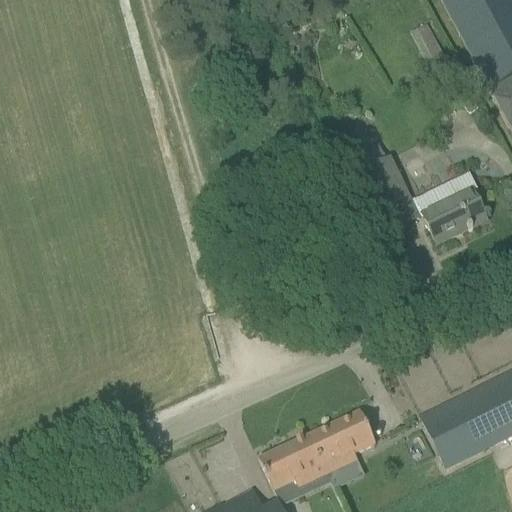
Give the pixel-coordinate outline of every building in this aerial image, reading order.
[(511,0),(438,0),(489,94),(511,136),(511,0)] [(448,68),(426,27),(410,36),(431,77),(448,68)] [(439,210),(421,219),(427,230),(435,248),(467,233),(468,234),(472,232),(471,231),(485,224),(476,206),(471,195),(476,193),(468,176),(431,194),(439,210)] [(396,177),(368,191),(380,215),(394,208),(404,229),(418,222),(396,177)] [(511,375),(419,412),(442,468),(511,440),(511,375)] [(358,415),(308,439),(326,478),(354,465),(351,459),(374,448),(358,415)] [(308,439),(257,463),(272,495),(294,485),(297,492),(326,478),(308,439)] [(253,511),(281,511),(275,500),(253,511)]
